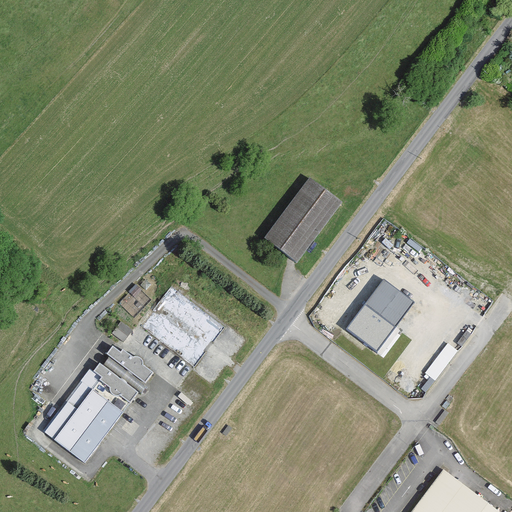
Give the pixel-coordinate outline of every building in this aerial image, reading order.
[(307,180),(261,237),(290,260),(335,202),(307,180)] [(379,353),(415,301),(381,277),(344,328),(379,353)] [(122,319),(113,331),(124,340),(133,328),(122,319)] [(448,341),(424,371),(436,380),(459,350),(448,341)] [(113,342),(41,431),(84,466),(156,377),(113,342)] [(497,511),(444,471),(412,511),(497,511)]
